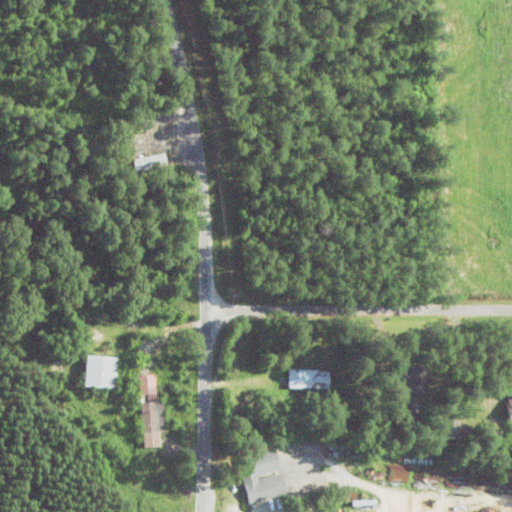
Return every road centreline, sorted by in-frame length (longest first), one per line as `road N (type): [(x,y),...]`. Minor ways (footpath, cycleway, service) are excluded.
road 1 (tertiary): [(203,511),(190,173),(147,0)]
road 2 (residential): [(200,298),(511,289)]
